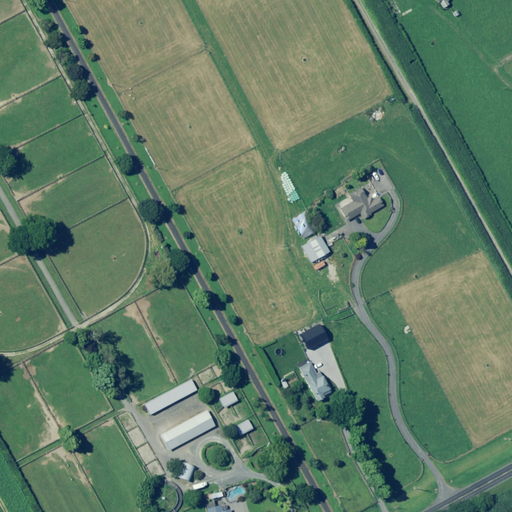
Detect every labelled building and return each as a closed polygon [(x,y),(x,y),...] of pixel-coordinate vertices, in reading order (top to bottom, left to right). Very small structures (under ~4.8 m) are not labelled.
[(436,0),(442,8),(449,4),(446,0),(436,0)] [(368,183),(347,195),(352,202),(339,209),(346,221),(360,213),(363,219),(370,215),(369,214),(382,206),(376,197),(368,183)] [(316,233),(303,212),(292,220),(305,240),(316,233)] [(329,252),(319,236),(301,246),(311,262),(329,252)] [(329,359),(323,350),(321,351),(318,348),(313,351),(320,364),(329,359)] [(331,392),(312,361),(297,369),(317,402),(323,398),(323,397),(331,392)] [(196,390),(190,380),(143,405),(149,415),(196,390)] [(237,401),(232,392),(219,399),(223,408),(237,401)] [(214,426),(206,411),(160,435),(168,451),(214,426)] [(252,429),(247,420),(234,427),(239,436),(252,429)] [(195,466),(183,461),(176,477),(189,482),(195,466)] [(212,499),(222,496),(221,491),(203,496),(206,509),(207,511),(229,511),(229,510),(222,511),(220,505),(214,507),(212,499)]
